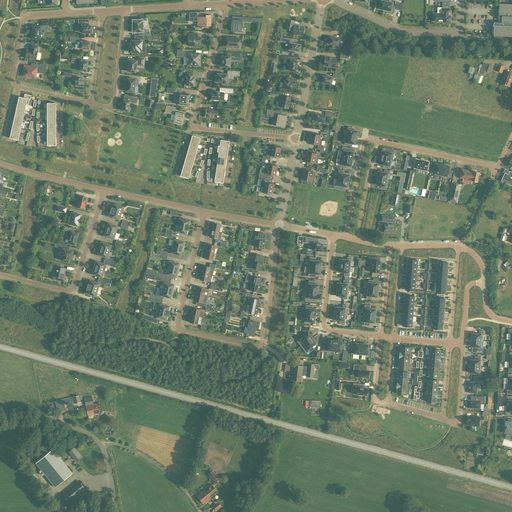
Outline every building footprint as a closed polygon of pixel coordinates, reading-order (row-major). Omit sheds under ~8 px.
[(380,0),(378,9),(383,10),(386,11),(390,11),(391,8),(394,9),(398,10),(399,3),(395,2),(395,5),(392,5),(392,3),(389,2),(389,0),(383,0),(383,1),(380,0)] [(494,36),(511,37),(511,4),(500,4),(499,24),(495,22),(493,27),(494,27),(494,36)] [(449,9),(443,8),(442,14),(438,14),(438,15),(434,15),(434,20),(437,20),(437,22),(444,22),(444,23),(451,23),(451,17),(450,17),(451,9),(449,9),(449,8),(449,9)] [(197,17),(197,12),(189,13),(189,22),(197,21),(197,28),(202,28),(203,28),(206,28),(206,26),(211,26),(210,15),(205,15),(205,17),(197,17)] [(147,21),(146,18),(139,18),(139,20),(133,20),(132,20),(132,32),(142,32),(142,35),(144,35),(150,35),(149,31),(142,31),(142,21),(147,21)] [(81,28),(81,33),(91,33),(91,26),(85,26),(85,23),(82,23),(82,19),(78,19),(78,28),(81,28)] [(231,31),(240,31),(240,27),(242,28),(242,24),(241,24),(241,20),(232,20),(231,31)] [(41,25),(40,26),(40,27),(32,27),(32,39),(39,39),(40,29),(43,29),(43,25),(49,25),(48,21),(41,21),(41,25)] [(304,27),(297,26),(297,25),(294,25),(293,25),(293,21),(287,21),(286,30),(292,31),(293,31),(292,35),(296,36),(296,35),(302,36),(304,27)] [(201,42),(200,37),(197,37),(197,34),(188,34),(188,37),(187,37),(188,42),(188,46),(194,46),(194,47),(199,47),(199,42),(201,42)] [(329,37),(329,38),(328,38),(328,41),(329,41),(328,44),(332,45),(332,48),(337,50),(338,46),(340,39),(329,37)] [(227,38),(226,47),(238,48),(239,38),(227,38)] [(80,41),(79,49),(84,49),(84,50),(87,50),(87,49),(89,49),(90,42),(80,41)] [(139,49),(141,49),(141,41),(131,41),(131,44),(129,44),(129,52),(139,52),(139,49)] [(285,52),(293,54),(293,51),(299,52),(300,45),(290,43),(289,47),(286,47),(285,52)] [(27,50),(26,52),(25,53),(25,55),(26,56),(25,58),(36,60),(37,52),(38,46),(31,45),(30,51),(27,50)] [(188,53),(187,65),(199,66),(199,60),(200,60),(200,57),(199,57),(199,54),(188,53)] [(242,54),(234,53),(234,58),(230,57),(221,56),(221,60),(220,63),(221,63),(220,66),(229,67),(230,66),(231,66),(231,62),(230,62),(230,60),(232,60),(231,60),(235,60),(236,58),(242,59),(242,54)] [(85,72),(86,72),(87,68),(87,65),(88,62),(79,61),(77,61),(77,57),(72,56),(71,63),(79,64),(78,71),(82,71),(81,72),(85,72)] [(325,57),(323,65),(334,68),(336,59),(325,57)] [(137,61),(128,60),(127,71),(135,73),(136,63),(138,63),(138,64),(144,65),(144,59),(144,58),(139,58),(138,61),(137,61)] [(290,60),(288,59),(287,59),(287,62),(290,63),(288,70),(295,72),(297,61),(290,60)] [(47,65),(39,64),(39,68),(24,66),(23,76),(35,78),(36,73),(45,74),(47,65)] [(502,73),(504,67),(499,65),(496,71),(502,73)] [(193,74),(187,73),(187,70),(179,69),(179,73),(183,73),(183,76),(185,76),(184,85),(185,85),(185,86),(190,86),(190,85),(193,86),(194,85),(195,82),(194,82),(194,77),(193,77),(193,74)] [(227,79),(230,79),(233,79),(233,76),(239,76),(239,71),(227,70),(227,75),(217,74),(217,76),(216,76),(215,82),(222,82),(222,83),(227,84),(227,79)] [(510,87),(511,80),(511,73),(506,71),(501,83),(510,87)] [(481,83),(483,76),(475,73),(473,80),(481,83)] [(74,86),(79,87),(78,89),(84,90),(85,81),(82,81),(82,79),(79,78),(79,77),(73,76),(72,80),(75,80),(74,86)] [(321,80),(321,83),(331,85),(332,78),(322,76),(321,76),(320,80),(321,80)] [(125,91),(134,92),(134,85),(137,86),(138,80),(135,80),(135,79),(127,78),(126,84),(126,86),(125,91)] [(156,97),(158,85),(159,78),(151,78),(151,84),(149,96),(156,97)] [(292,79),(285,78),(285,81),(283,80),(282,88),(283,88),(282,89),(285,90),(286,89),(292,90),(293,82),(291,82),(292,79)] [(177,96),(176,97),(176,100),(177,101),(176,104),(187,106),(189,94),(175,92),(176,88),(168,87),(167,91),(178,93),(178,96),(177,96)] [(220,88),(219,92),(218,92),(219,92),(215,92),(211,91),(211,96),(211,100),(214,100),(214,101),(218,101),(218,100),(223,101),(223,93),(232,94),(233,89),(220,88)] [(17,103),(28,105),(29,99),(30,100),(30,99),(31,96),(24,94),(23,98),(19,97),(17,103)] [(121,110),(128,111),(129,111),(130,108),(129,108),(129,103),(137,104),(138,98),(130,96),(129,101),(123,100),(121,110)] [(289,101),(290,97),(282,96),(281,103),(277,102),(276,107),(280,108),(280,107),(288,109),(289,105),(289,103),(289,102),(289,101)] [(166,106),(165,110),(168,111),(168,114),(175,115),(173,123),(182,125),(184,114),(175,112),(175,107),(166,106)] [(217,110),(206,109),(205,117),(216,118),(217,110)] [(287,116),(277,114),(275,114),(275,110),(267,110),(266,114),(272,114),(271,116),(277,117),(275,125),(285,127),(287,116)] [(325,116),(331,117),(332,113),(325,112),(325,116),(315,114),(314,115),(314,114),(313,118),(314,118),(313,121),(324,123),(325,116)] [(346,136),(356,138),(357,136),(356,135),(357,131),(354,131),(354,128),(348,127),(346,136)] [(18,140),(19,134),(11,132),(9,138),(14,139),(14,140),(17,140),(18,140)] [(192,135),(190,141),(199,144),(200,138),(199,138),(199,137),(196,136),(196,137),(192,135)] [(356,138),(346,136),(344,145),(351,146),(351,144),(355,144),(355,140),(356,140),(356,138)] [(199,144),(190,141),(188,147),(197,150),(199,144)] [(340,157),(351,159),(352,157),(353,153),(349,152),(350,148),(342,146),(340,157)] [(188,147),(187,153),(195,155),(197,150),(188,147)] [(380,155),(380,158),(391,160),(392,160),(394,150),(385,149),(385,152),(381,151),(381,155),(380,155)] [(195,155),(187,153),(185,159),(194,161),(195,155)] [(341,158),(340,158),(339,168),(346,169),(347,167),(351,167),(352,162),(351,162),(352,160),(341,158)] [(390,169),(391,160),(380,158),(379,160),(380,160),(379,164),(382,165),(382,168),(390,169)] [(185,159),(183,164),(192,167),(194,161),(185,159)] [(428,162),(415,159),(413,168),(426,171),(428,162)] [(183,164),(182,170),(190,173),(192,167),(183,164)] [(434,175),(441,176),(443,165),(441,164),(441,165),(437,164),(436,168),(433,168),(432,170),(435,171),(434,175)] [(443,165),(441,176),(451,178),(453,171),(449,170),(450,166),(446,166),(446,165),(443,165)] [(273,175),(275,176),(276,171),(266,169),(264,168),(263,173),(268,174),(268,175),(267,175),(267,176),(273,177),(273,176),(272,176),(273,175)] [(302,175),(312,177),(314,177),(315,172),(310,172),(311,170),(305,169),(306,169),(306,171),(303,170),(302,175)] [(404,188),(409,189),(413,170),(408,169),(404,188)] [(461,169),(459,178),(478,182),(479,173),(474,172),(468,171),(466,171),(466,170),(461,169)] [(190,173),(182,170),(180,176),(184,177),(184,178),(187,179),(187,178),(189,179),(190,173)] [(338,170),(337,179),(348,181),(349,175),(342,174),(343,171),(338,170)] [(386,180),(387,180),(389,171),(384,170),(383,173),(378,172),(377,176),(376,176),(376,178),(386,180)] [(511,172),(509,171),(508,174),(505,173),(501,181),(505,183),(507,184),(507,183),(511,185),(511,183),(511,172)] [(312,177),(302,175),(301,179),(304,180),(303,181),(307,182),(307,185),(313,186),(313,183),(311,182),(311,181),(312,177)] [(386,189),(387,180),(386,180),(376,178),(376,180),(375,185),(381,186),(381,188),(386,189)] [(348,182),(336,180),(335,186),(346,188),(348,182)] [(459,191),(452,189),(449,201),(457,203),(459,191)] [(437,193),(429,192),(427,198),(435,200),(437,193)] [(75,198),(78,199),(76,207),(84,209),(85,205),(86,205),(86,202),(87,198),(79,196),(78,196),(76,195),(75,198)] [(111,210),(121,213),(122,210),(123,210),(124,207),(113,204),(111,210)] [(121,213),(111,210),(109,217),(120,220),(121,217),(120,217),(121,213)] [(80,215),(80,214),(72,213),(72,212),(71,212),(71,213),(70,216),(70,217),(70,220),(69,220),(69,224),(68,224),(69,224),(77,226),(78,226),(77,226),(78,222),(79,223),(79,222),(80,219),(80,218),(79,218),(80,215)] [(396,234),(396,224),(393,224),(393,222),(394,216),(382,216),(381,222),(386,222),(385,224),(384,224),(384,233),(396,234)] [(179,222),(178,225),(189,228),(190,221),(178,218),(178,221),(179,222)] [(105,229),(115,233),(117,229),(118,230),(119,227),(107,223),(105,229)] [(211,230),(219,232),(220,225),(213,223),(211,230)] [(189,228),(178,225),(177,229),(176,228),(175,231),(187,234),(189,228)] [(115,233),(105,229),(103,236),(115,239),(116,236),(114,236),(115,233)] [(210,237),(217,239),(221,240),(222,233),(219,232),(211,230),(210,237)] [(75,245),(78,234),(71,232),(70,236),(66,235),(65,239),(69,240),(68,243),(75,245)] [(258,236),(257,240),(264,242),(266,234),(255,232),(255,235),(258,236)] [(264,242),(257,240),(253,239),(252,244),(256,245),(256,247),(263,249),(264,242)] [(173,240),(171,246),(173,246),(183,249),(185,242),(173,240)] [(318,241),(313,240),(312,250),(322,251),(322,244),(318,244),(318,241)] [(99,248),(109,252),(110,248),(111,249),(112,246),(101,242),(99,248)] [(206,251),(213,253),(215,246),(208,244),(206,251)] [(182,255),(183,249),(173,246),(172,250),(171,250),(170,253),(182,255)] [(73,251),(72,251),(63,248),(61,256),(62,256),(61,260),(68,262),(69,258),(71,258),(73,251)] [(109,252),(99,248),(97,255),(108,258),(109,255),(108,255),(109,252)] [(213,253),(206,251),(205,259),(212,260),(213,253)] [(256,255),(255,262),(262,263),(264,256),(256,255)] [(309,267),(320,268),(320,266),(321,261),(315,261),(315,257),(310,257),(309,267)] [(339,265),(350,267),(351,258),(347,257),(347,260),(340,259),(339,260),(338,260),(338,264),(339,265)] [(370,266),(380,267),(380,261),(374,261),(374,258),(368,257),(368,260),(370,260),(369,266),(370,266)] [(93,268),(104,271),(105,267),(106,268),(107,265),(95,261),(93,268)] [(168,268),(178,270),(180,264),(168,261),(168,264),(169,264),(168,268)] [(262,263),(255,262),(251,261),(250,266),(254,266),(253,269),(261,270),(262,263)] [(53,275),(52,279),(64,282),(66,272),(63,271),(64,268),(60,267),(60,264),(52,262),(51,266),(55,267),(54,270),(56,270),(56,271),(57,271),(56,276),(53,275)] [(349,276),(350,267),(339,265),(339,266),(338,266),(337,270),(338,271),(338,272),(344,272),(344,276),(349,276)] [(212,275),(214,268),(203,266),(201,273),(208,274),(212,275)] [(177,277),(178,270),(168,268),(164,267),(163,271),(166,272),(165,274),(177,277)] [(320,268),(309,267),(308,276),(315,277),(315,274),(319,275),(320,270),(320,268)] [(104,271),(93,268),(91,274),(103,278),(104,275),(103,274),(104,271)] [(208,274),(201,273),(200,280),(207,281),(208,274)] [(252,284),(260,285),(261,278),(254,277),(250,276),(248,283),(249,283),(252,284)] [(100,284),(89,280),(87,287),(97,290),(98,286),(100,287),(100,284)] [(307,291),(317,292),(318,289),(319,286),(318,286),(318,285),(314,284),(315,281),(308,280),(307,291)] [(337,283),(336,289),(348,291),(349,281),(343,280),(343,284),(337,283)] [(368,280),(367,289),(378,290),(378,288),(377,288),(378,284),(372,283),(372,280),(368,280)] [(162,289),(173,292),(174,285),(163,282),(162,285),(163,286),(162,289)] [(258,292),(260,285),(252,284),(249,283),(247,290),(251,291),(258,292)] [(97,290),(87,287),(85,293),(97,297),(97,294),(96,293),(97,290)] [(205,288),(198,287),(196,294),(203,296),(205,288)] [(171,298),(173,292),(162,289),(162,293),(160,292),(160,295),(171,298)] [(347,299),(348,291),(336,289),(336,296),(343,296),(343,299),(347,299)] [(378,290),(367,289),(366,299),(370,299),(371,296),(377,297),(377,293),(378,290)] [(307,291),(306,290),(305,302),(314,303),(315,299),(317,299),(318,294),(317,294),(317,292),(307,291)] [(203,296),(196,294),(195,301),(202,303),(206,303),(207,296),(203,296)] [(247,305),(250,305),(257,307),(259,300),(249,298),(247,305)] [(168,313),(170,307),(158,304),(157,310),(168,313)] [(257,307),(250,305),(247,305),(246,312),(256,314),(257,307)] [(305,315),(315,316),(315,309),(312,309),(312,306),(306,305),(305,315)] [(334,314),(345,315),(346,305),(342,305),(342,308),(335,307),(335,308),(334,308),(333,312),(334,312),(334,314)] [(364,315),(375,316),(375,314),(375,310),(369,309),(369,306),(364,305),(363,316),(364,316),(364,315)] [(191,315),(198,317),(202,318),(203,313),(199,312),(200,310),(193,308),(191,315)] [(167,320),(168,313),(157,310),(155,317),(167,320)] [(344,324),(345,315),(334,314),(334,315),(333,315),(332,319),(339,320),(339,324),(344,324)] [(202,318),(198,317),(191,315),(190,322),(200,325),(202,318)] [(315,316),(305,315),(304,324),(310,324),(310,322),(314,322),(315,316)] [(364,315),(364,316),(363,325),(369,326),(370,323),(374,323),(374,319),(375,316),(364,315)] [(243,326),(248,327),(255,329),(256,322),(249,320),(249,323),(244,322),(243,326)] [(255,329),(248,327),(246,334),(253,336),(255,329)] [(472,334),(472,341),(483,341),(483,331),(479,331),(479,334),(472,334)] [(300,339),(304,344),(312,338),(311,336),(310,336),(308,333),(305,335),(304,333),(301,335),(302,337),(300,339)] [(312,338),(304,344),(310,352),(314,349),(312,346),(316,343),(313,340),(312,338)] [(334,351),(335,341),(332,341),(332,340),(328,340),(327,344),(323,343),(323,351),(334,352),(334,351)] [(334,351),(341,352),(341,349),(343,349),(344,346),(341,345),(342,342),(337,341),(335,341),(334,351)] [(482,351),(483,341),(472,341),(471,347),(477,347),(476,351),(482,351)] [(360,355),(361,344),(359,343),(359,344),(355,343),(354,347),(351,346),(351,354),(360,355)] [(364,344),(361,344),(360,355),(369,356),(370,351),(367,351),(368,345),(364,344)] [(470,367),(480,367),(481,357),(475,357),(475,360),(471,360),(470,364),(470,367)] [(317,379),(319,365),(307,364),(306,373),(313,374),(312,379),(317,379)] [(302,366),(294,365),(294,368),(294,369),(295,369),(295,370),(296,370),(296,372),(297,372),(297,374),(297,379),(296,381),(301,381),(302,366)] [(354,365),(353,370),(357,371),(357,377),(368,378),(368,377),(369,377),(369,373),(368,373),(369,371),(364,370),(364,365),(358,365),(358,366),(354,365)] [(480,377),(480,367),(470,367),(470,369),(470,373),(474,373),(474,377),(480,377)] [(473,393),(477,393),(477,383),(469,382),(469,392),(470,392),(470,393),(473,394),(473,393)] [(355,387),(354,394),(360,394),(360,395),(363,396),(363,395),(366,395),(367,388),(363,388),(363,384),(353,383),(353,387),(355,387)] [(74,404),(72,397),(55,401),(56,407),(70,403),(71,404),(74,404)] [(88,415),(99,413),(97,403),(93,404),(92,397),(84,398),(88,415)] [(468,400),(468,408),(480,409),(481,404),(484,404),(484,397),(475,397),(475,401),(468,400)] [(480,416),(467,416),(467,425),(479,425),(480,416)] [(69,452),(70,453),(66,456),(69,458),(72,456),(76,460),(80,456),(73,448),(69,452)] [(55,487),(72,473),(53,449),(35,463),(55,487)] [(215,484),(220,480),(213,470),(208,474),(215,484)] [(86,490),(79,481),(61,495),(68,504),(86,490)] [(209,496),(216,490),(211,484),(208,487),(210,489),(206,492),(204,490),(197,496),(203,504),(208,500),(211,498),(209,496)] [(97,502),(107,500),(105,492),(95,494),(97,502)] [(216,511),(221,507),(217,502),(212,506),(216,511)]
